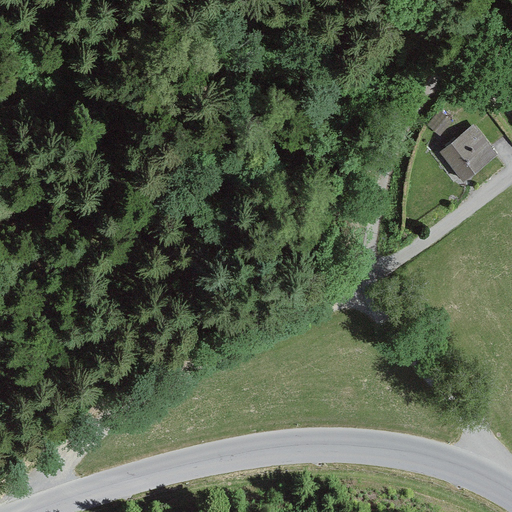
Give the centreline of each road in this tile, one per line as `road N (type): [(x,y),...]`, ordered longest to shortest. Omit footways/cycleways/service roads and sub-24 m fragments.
road 1 (tertiary): [(511,492),(420,456),(333,444),(242,452),(32,511)]
road 2 (track): [(23,511),(28,486),(82,423),(327,306),(362,297)]
